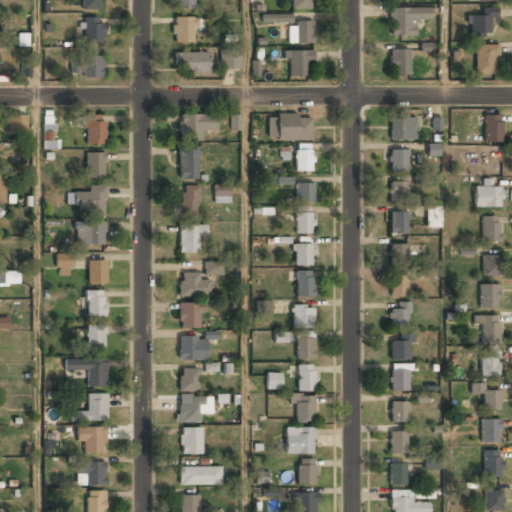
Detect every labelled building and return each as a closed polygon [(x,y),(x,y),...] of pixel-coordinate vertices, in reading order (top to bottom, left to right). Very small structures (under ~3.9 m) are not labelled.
[(101,10),(101,0),(81,0),(81,10),(101,10)] [(193,0),(174,0),(174,8),(193,8),(193,0)] [(311,9),(311,0),(291,0),(291,9),(311,9)] [(389,8),(389,35),(413,35),(413,16),(427,16),(427,8),(389,8)] [(490,17),(496,17),(496,8),(481,8),(481,15),(468,15),(468,36),(490,36),(490,17)] [(292,14),(262,14),(262,22),(292,22),(292,14)] [(102,17),(84,17),(84,43),(102,43),(102,17)] [(193,17),(172,17),(172,42),(193,42),(193,17)] [(312,42),(312,23),(287,23),(287,42),(312,42)] [(474,73),(496,73),(496,44),(474,44),(474,73)] [(389,70),(408,70),(408,49),(389,49),(389,70)] [(288,75),(309,75),(309,50),(286,50),(286,60),(278,60),(278,69),(288,69),(288,75)] [(240,69),(240,52),(220,52),(220,69),(240,69)] [(182,62),(182,73),(209,73),(209,53),(174,53),(174,62),(182,62)] [(103,76),(103,57),(72,57),(72,76),(103,76)] [(268,139),(310,138),(310,113),(268,114),(268,139)] [(103,143),(103,114),(84,114),(84,143),(103,143)] [(215,114),(179,114),(179,139),(201,139),(201,130),(215,130),(215,114)] [(484,141),(501,141),(501,114),(484,114),(484,141)] [(26,115),(9,115),(9,132),(26,132),(26,115)] [(230,130),(239,130),(239,115),(231,115),(230,130)] [(43,148),(53,148),(53,116),(43,116),(43,148)] [(389,117),(389,140),(416,140),(416,117),(389,117)] [(426,155),(439,155),(439,144),(427,144),(426,155)] [(179,179),(197,179),(197,145),(179,145),(179,179)] [(295,171),(311,171),(311,148),(295,148),(295,171)] [(407,149),(388,149),(388,171),(407,171),(407,149)] [(85,151),(85,177),(103,177),(103,151),(85,151)] [(501,206),(501,187),(490,187),(490,178),(482,178),(482,187),(473,187),(473,206),(501,206)] [(388,181),(388,200),(405,200),(405,181),(388,181)] [(312,182),(295,182),(295,202),(312,202),(312,182)] [(197,217),(197,184),(180,184),(180,217),(197,217)] [(213,202),(228,202),(228,184),(213,184),(213,202)] [(104,213),(104,185),(87,185),(87,192),(67,192),(67,203),(75,203),(75,213),(104,213)] [(440,227),(440,205),(426,205),(426,227),(440,227)] [(294,233),(311,233),(311,210),(294,210),(294,233)] [(389,211),(389,234),(407,234),(407,211),(389,211)] [(481,241),(498,241),(498,215),(481,215),(481,241)] [(74,244),(103,244),(103,221),(74,221),(74,244)] [(202,225),(178,224),(178,252),(202,253),(202,225)] [(311,243),(292,243),(292,265),(311,265),(311,243)] [(389,244),(389,263),(405,263),(405,244),(389,244)] [(472,246),(459,247),(460,255),(473,255),(472,246)] [(55,275),(70,275),(70,255),(55,254),(55,275)] [(481,274),(498,274),(498,254),(481,254),(481,274)] [(86,282),(105,282),(105,259),(86,259),(86,282)] [(219,262),(204,263),(204,274),(220,273),(219,262)] [(312,296),(312,270),(295,270),(295,296),(312,296)] [(0,284),(18,284),(18,272),(0,272),(0,284)] [(198,272),(179,272),(179,296),(209,296),(209,280),(198,280),(198,272)] [(406,296),(406,274),(389,274),(389,296),(406,296)] [(497,283),(479,283),(479,306),(497,306),(497,283)] [(105,315),(105,289),(85,289),(85,315),(105,315)] [(271,301),(256,301),(256,314),(271,314),(271,301)] [(408,301),(397,301),(397,309),(388,309),(388,326),(408,326),(408,301)] [(178,328),(201,328),(201,302),(178,302),(178,328)] [(312,304),(291,305),(291,325),(313,325),(312,304)] [(498,314),(473,314),(473,323),(481,323),(481,341),(498,341),(498,314)] [(0,328),(8,328),(8,317),(0,317),(0,328)] [(104,324),(85,324),(85,351),(104,351),(104,324)] [(274,343),(287,343),(287,332),(274,332),(274,343)] [(178,359),(205,359),(205,335),(178,335),(178,359)] [(314,358),(314,336),(295,336),(295,358),(314,358)] [(389,338),(389,359),(408,359),(408,338),(389,338)] [(498,350),(479,350),(479,377),(498,377),(498,350)] [(86,387),(105,387),(105,359),(64,359),(64,371),(86,371),(86,387)] [(297,390),(314,390),(314,364),(297,364),(297,390)] [(407,364),(389,364),(389,392),(407,392),(407,364)] [(179,367),(179,390),(197,390),(197,367),(179,367)] [(277,375),(268,376),(269,387),(278,386),(277,375)] [(499,390),(482,390),(482,384),(470,384),(470,392),(481,392),(481,410),(499,410),(499,390)] [(106,394),(86,394),(86,411),(70,411),(70,421),(106,421),(106,394)] [(177,421),(202,421),(202,412),(209,412),(209,395),(177,395),(177,421)] [(314,395),(293,395),(293,422),(314,422),(314,395)] [(407,401),(389,401),(389,422),(407,422),(407,401)] [(498,418),(479,418),(479,441),(498,441),(498,418)] [(284,452),(313,452),(313,426),(284,426),(284,452)] [(75,427),(75,441),(84,441),(84,452),(103,452),(103,427),(75,427)] [(201,427),(180,427),(180,454),(201,454),(201,427)] [(405,431),(388,431),(388,453),(405,453),(405,431)] [(482,477),(500,477),(500,449),(482,449),(482,477)] [(315,457),(296,457),(296,483),(315,483),(315,457)] [(437,469),(438,460),(425,458),(424,467),(437,469)] [(75,462),(75,485),(104,485),(104,462),(75,462)] [(405,463),(388,463),(388,485),(405,485),(405,463)] [(178,485),(220,485),(220,467),(178,467),(178,485)] [(484,511),(501,511),(501,489),(484,489),(484,511)] [(427,511),(428,501),(411,501),(411,490),(389,490),(389,511),(427,511)] [(86,511),(104,511),(104,491),(86,491),(86,511)] [(295,511),(316,511),(316,491),(287,491),(287,502),(295,502),(295,511)] [(196,511),(196,495),(178,495),(178,511),(196,511)]
